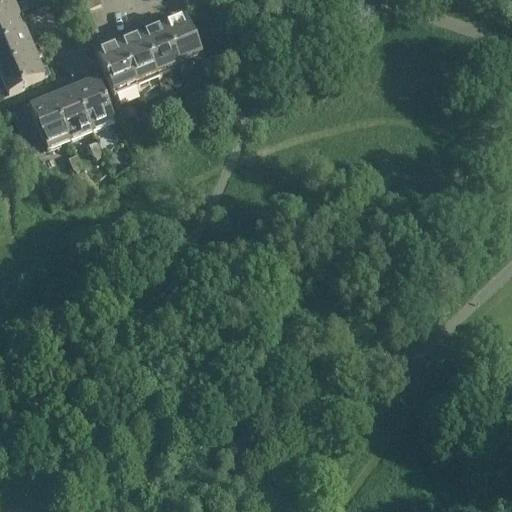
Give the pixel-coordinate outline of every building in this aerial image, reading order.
[(10,0),(0,0),(0,24),(17,17),(34,10),(30,2),(14,8),(10,0)] [(97,0),(86,0),(73,5),(78,16),(100,7),(97,0)] [(158,22),(161,31),(179,74),(202,64),(185,21),(175,25),(171,16),(158,22)] [(17,17),(0,24),(0,48),(26,38),(17,17)] [(149,25),(136,31),(139,40),(157,83),(179,74),(161,31),(153,34),(149,25)] [(114,40),(117,49),(135,92),(157,83),(139,40),(131,43),(127,34),(114,40)] [(26,38),(0,48),(0,73),(35,59),(26,38)] [(91,49),(100,69),(113,101),(135,92),(117,49),(109,52),(105,43),(91,49)] [(35,59),(0,73),(0,78),(8,98),(21,92),(20,90),(43,80),(35,59)] [(96,82),(74,91),(92,135),(114,126),(96,82)] [(74,91),(51,101),(69,144),(92,135),(74,91)] [(51,101),(15,115),(23,134),(36,129),(46,153),(69,144),(51,101)] [(95,145),(88,148),(92,159),(96,162),(99,160),(100,156),(95,145)] [(75,159),(67,162),(72,173),(75,176),(79,174),(79,170),(75,159)]
